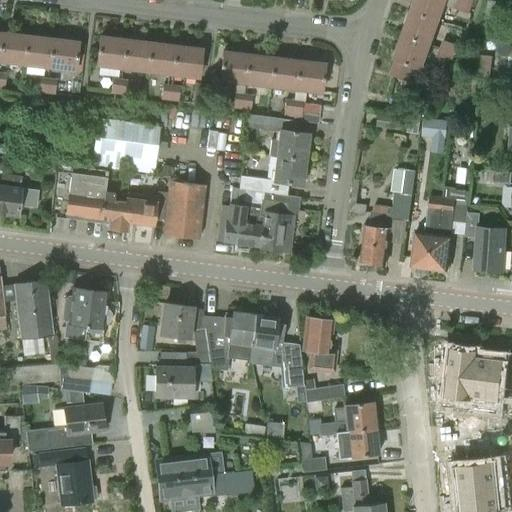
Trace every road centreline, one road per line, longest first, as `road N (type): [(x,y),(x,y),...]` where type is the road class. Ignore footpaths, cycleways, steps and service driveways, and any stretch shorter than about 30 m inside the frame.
road 1 (residential): [(368,33),(98,0)]
road 2 (residential): [(329,286),(355,73),(368,33)]
road 3 (residential): [(144,511),(125,360),(132,260)]
road 4 (residential): [(424,511),(406,295)]
road 5 (tertiary): [(329,286),(132,260)]
road 6 (tertiary): [(132,260),(0,243)]
